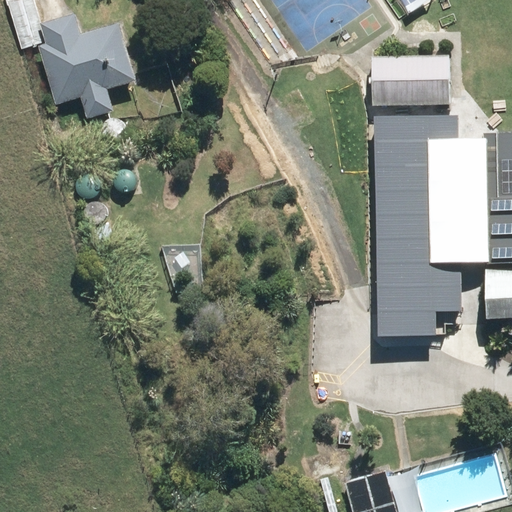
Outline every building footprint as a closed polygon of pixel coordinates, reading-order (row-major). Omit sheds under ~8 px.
[(21,56),(42,51),(56,111),(82,104),(87,124),(116,117),(111,94),(141,87),(126,24),(82,35),(73,0),(34,0),(9,6),(21,56)] [(390,23),(374,0),(265,0),(315,73),(390,23)] [(460,329),(461,59),(374,59),(374,191),(404,191),(404,329),(460,329)] [(511,135),(488,136),(491,260),(511,259),(511,135)] [(511,270),(488,272),(490,318),(511,317),(511,270)] [(394,511),(383,473),(345,484),(353,511),(394,511)]
